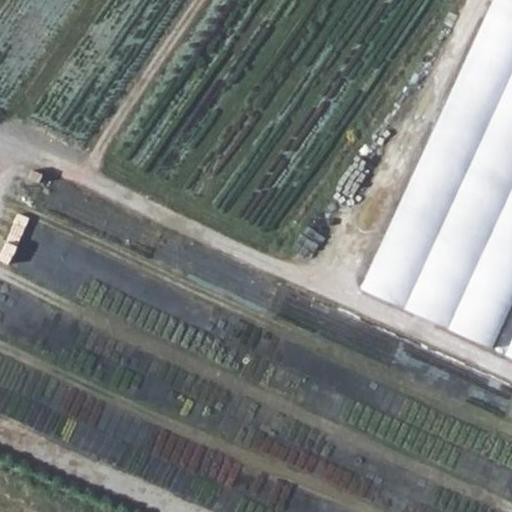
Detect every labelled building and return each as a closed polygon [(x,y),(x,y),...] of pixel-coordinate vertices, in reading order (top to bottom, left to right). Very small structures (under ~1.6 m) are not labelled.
[(361,295),(398,313),(511,54),(511,23),(489,13),(361,295)] [(511,77),(405,317),(438,333),(511,172),(511,77)] [(319,278),(352,292),(425,130),(391,116),(319,278)] [(511,197),(449,337),(482,352),(511,285),(511,197)] [(511,311),(491,357),(511,366),(511,311)]
